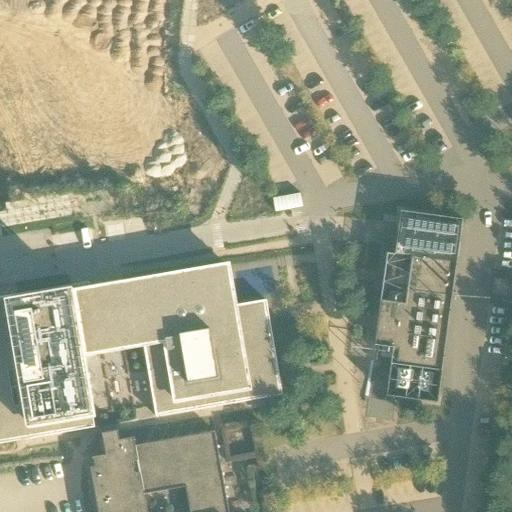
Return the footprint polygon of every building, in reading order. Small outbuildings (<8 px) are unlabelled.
[(457,265),(463,221),(401,212),(400,224),(395,255),(388,254),(379,317),(376,345),(377,345),(401,348),(399,362),(441,368),(441,366),(442,366),(457,265)] [(72,294),(71,286),(70,286),(0,298),(0,444),(26,440),(95,428),(83,356),(144,345),(156,418),(283,396),(267,301),(235,306),(228,267),(125,285),(91,290),(90,283),(87,283),(88,291),(72,294)] [(383,420),(393,421),(397,398),(397,394),(388,392),(369,390),(366,418),(376,419),(376,424),(382,425),(383,420)] [(229,511),(215,432),(136,447),(135,439),(120,442),(118,432),(103,435),(106,456),(94,458),(96,468),(91,469),(98,511),(229,511)] [(236,450),(244,449),(241,433),(233,435),(236,450)]
